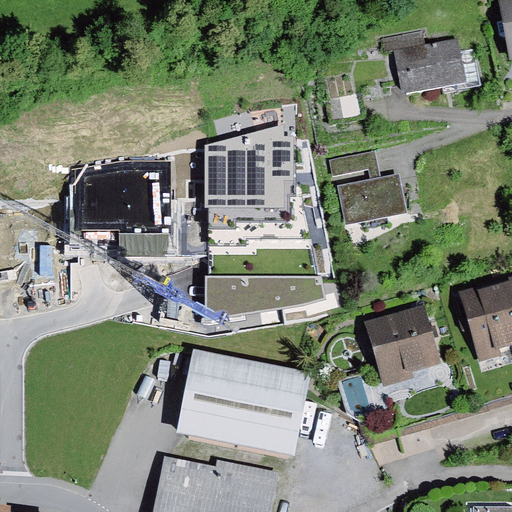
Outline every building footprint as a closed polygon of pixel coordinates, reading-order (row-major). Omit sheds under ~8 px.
[(511,0),(498,0),(502,22),(498,23),(500,36),(505,38),(509,61),(511,60),(511,0)] [(423,32),(380,39),(383,55),(395,53),(402,96),(465,86),(458,41),(425,47),(423,32)] [(284,124),(205,146),(207,319),(301,305),(325,299),(301,198),(294,198),(293,137),(284,137),(284,124)] [(328,161),(332,178),(369,171),(371,181),(381,179),(375,151),(328,161)] [(127,161),(75,171),(75,242),(120,241),(119,259),(169,259),(170,163),(127,161)] [(371,181),(337,187),(345,228),(407,216),(399,175),(381,179),(371,181)] [(462,205),(434,210),(437,227),(465,223),(462,205)] [(511,277),(496,283),(511,336),(511,277)] [(511,336),(496,283),(459,294),(479,363),(501,357),(499,352),(511,347),(511,336)] [(424,307),(365,324),(383,388),(413,379),(412,374),(441,366),(424,307)] [(193,352),(177,435),(295,456),(311,374),(193,352)] [(164,458),(153,511),(270,511),(278,474),(218,462),(217,469),(164,458)]
